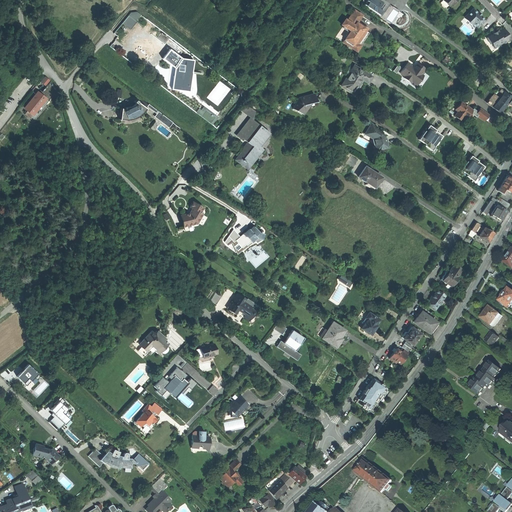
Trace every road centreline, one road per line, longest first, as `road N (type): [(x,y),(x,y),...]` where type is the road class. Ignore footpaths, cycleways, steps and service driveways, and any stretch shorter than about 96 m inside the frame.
road 1 (residential): [(79,133),(144,200),(191,297),(314,406),(329,430)]
road 2 (track): [(14,304),(34,361),(75,381),(208,511)]
road 3 (tertiary): [(511,218),(440,341),(350,452)]
road 4 (residential): [(485,199),(329,430)]
road 5 (residential): [(79,133),(85,204),(75,239),(0,316)]
road 6 (residential): [(511,126),(347,0)]
road 7 (residential): [(485,199),(347,106)]
road 8 (track): [(152,214),(245,93)]
road 9 (track): [(245,93),(131,8)]
